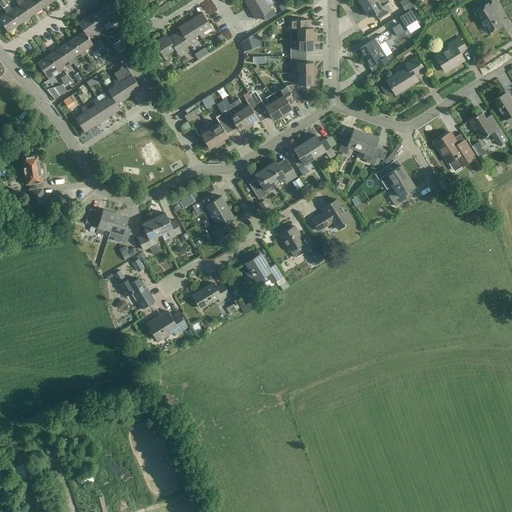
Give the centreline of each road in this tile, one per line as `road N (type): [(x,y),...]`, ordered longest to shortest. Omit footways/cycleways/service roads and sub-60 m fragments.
road 1 (residential): [(201,170),(137,200),(101,189),(16,71)]
road 2 (residential): [(225,169),(333,104)]
road 3 (residential): [(404,127),(511,62)]
road 4 (residential): [(159,286),(196,263),(215,264),(260,229)]
